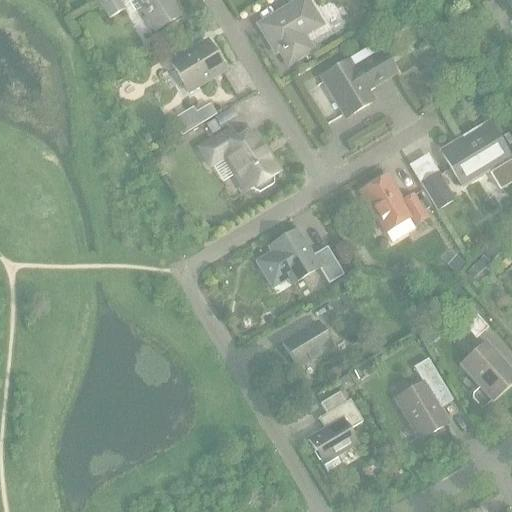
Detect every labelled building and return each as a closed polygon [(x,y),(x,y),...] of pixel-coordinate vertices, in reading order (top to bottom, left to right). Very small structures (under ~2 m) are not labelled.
[(168,0),(98,0),(96,1),(107,20),(124,10),(120,3),(125,0),(133,0),(153,33),(179,17),(168,0)] [(287,65),(307,53),(299,38),(319,26),(303,0),(301,0),(258,27),(274,53),(278,51),(287,65)] [(511,0),(501,0),(511,17),(511,0)] [(170,65),(186,93),(223,71),(206,43),(170,65)] [(369,92),(397,74),(382,49),(354,66),(349,59),(318,78),(344,121),(375,102),(369,92)] [(209,105),(195,114),(201,124),(215,115),(209,105)] [(212,119),(185,135),(192,147),(219,131),(212,119)] [(441,153),(461,186),(506,159),(485,124),(474,131),(476,133),(441,153)] [(250,134),(236,143),(229,132),(199,150),(209,167),(223,159),(244,194),(250,191),(257,195),(272,186),(272,178),(278,174),(268,157),(264,159),(250,134)] [(420,185),(436,211),(451,201),(436,175),(420,185)] [(411,197),(401,203),(385,178),(361,192),(369,206),(368,207),(384,234),(413,217),(417,224),(425,220),(411,197)] [(325,249),(312,257),(296,231),(267,249),(270,254),(254,263),(267,284),(282,275),(289,287),(318,269),(327,285),(342,276),(325,249)] [(336,293),(343,305),(358,296),(351,285),(336,293)] [(454,318),(474,340),(487,329),(467,307),(454,318)] [(282,345),(296,369),(331,348),(316,324),(282,345)] [(460,366),(491,401),(511,382),(511,375),(484,344),(460,366)] [(394,401),(418,442),(446,425),(427,393),(441,385),(426,360),(412,369),(422,385),(394,401)] [(348,401),(344,404),(338,394),(319,405),(331,425),(306,440),(325,472),(339,464),(335,458),(356,446),(347,431),(361,423),(348,401)]
